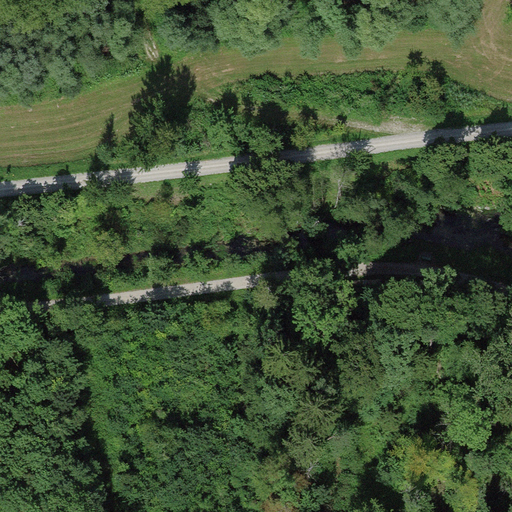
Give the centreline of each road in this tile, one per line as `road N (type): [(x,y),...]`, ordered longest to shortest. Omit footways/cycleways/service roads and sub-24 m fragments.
road 1 (track): [(511,294),(370,278),(0,319)]
road 2 (track): [(0,195),(511,138)]
